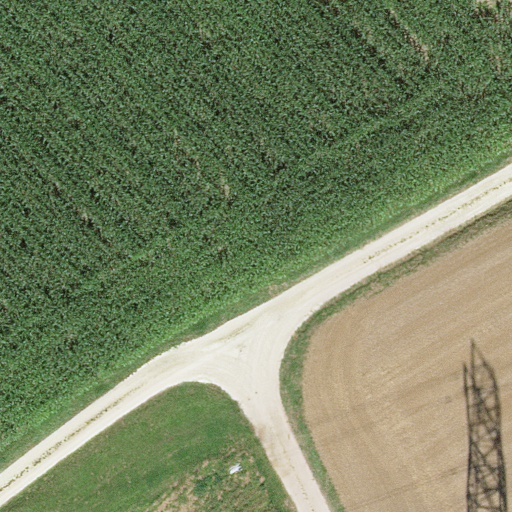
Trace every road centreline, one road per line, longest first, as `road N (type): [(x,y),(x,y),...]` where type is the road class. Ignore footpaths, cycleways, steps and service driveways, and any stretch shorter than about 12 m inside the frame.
road 1 (track): [(0,486),(511,177)]
road 2 (track): [(218,349),(304,511)]
